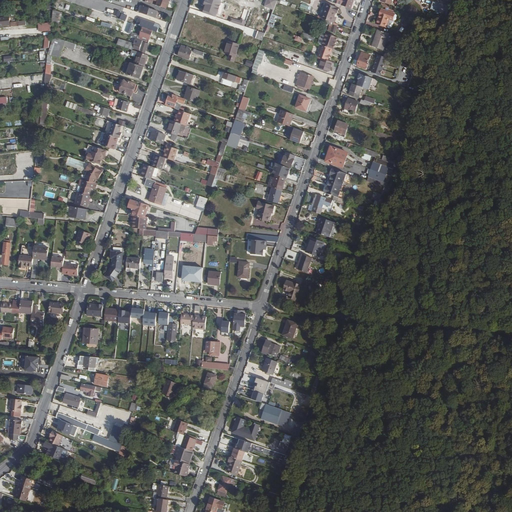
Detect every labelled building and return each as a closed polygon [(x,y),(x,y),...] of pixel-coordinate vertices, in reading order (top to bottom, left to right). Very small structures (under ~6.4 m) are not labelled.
[(142,0),(142,1),(152,4),(153,0),(157,2),(156,5),(166,9),(168,0),(142,0)] [(219,0),(213,0),(212,3),(214,4),(211,12),(221,15),(225,2),(219,0)] [(351,0),(343,0),(341,6),(351,9),(354,1),(351,0)] [(432,0),(423,0),(422,4),(431,7),(430,10),(447,15),(450,6),(432,0)] [(321,18),(332,22),(334,23),(336,17),(334,16),(335,13),(336,14),(338,8),(326,3),(321,18)] [(155,18),(158,11),(142,6),(140,13),(155,18)] [(393,21),(396,14),(396,13),(382,8),(379,16),(378,18),(375,24),(387,28),(390,20),(393,21)] [(53,10),(52,23),(59,25),(63,13),(53,10)] [(277,19),(280,20),(282,17),(272,14),(268,26),(273,28),(277,19)] [(157,32),(159,32),(160,29),(160,27),(159,26),(159,25),(158,24),(157,24),(151,22),(142,18),(141,18),(140,18),(138,19),(138,20),(136,25),(140,26),(142,19),(155,23),(154,27),(159,29),(157,32)] [(334,23),(332,22),(318,18),(317,21),(330,25),(328,31),(335,33),(338,24),(334,23)] [(157,32),(159,29),(154,27),(155,23),(142,19),(140,26),(157,32)] [(121,21),(119,28),(129,29),(130,22),(121,21)] [(37,23),(38,32),(50,30),(49,22),(37,23)] [(131,36),(135,38),(143,40),(149,42),(153,31),(145,28),(143,28),(140,35),(132,32),(131,36)] [(378,30),(372,46),(383,50),(389,34),(378,30)] [(258,31),(255,38),(262,41),(265,33),(258,31)] [(313,42),(315,37),(303,32),(301,37),(313,42)] [(268,38),(280,43),(282,38),(270,33),(268,38)] [(326,33),(322,45),(332,49),(334,50),(338,38),(326,33)] [(50,49),(61,52),(66,41),(54,37),(50,49)] [(143,40),(135,38),(133,43),(119,39),(117,45),(132,50),(133,49),(139,51),(138,52),(145,54),(149,44),(142,42),(143,40)] [(228,42),(225,53),(230,54),(228,60),(234,62),(239,45),(228,42)] [(182,45),(178,56),(189,60),(192,51),(189,50),(189,47),(182,45)] [(332,49),(322,45),(318,57),(322,59),(327,60),(329,56),(330,56),(332,49)] [(48,54),(52,55),(60,58),(61,52),(50,49),(48,54)] [(145,54),(138,52),(137,52),(133,64),(144,67),(148,56),(145,54)] [(371,56),(361,52),(357,66),(366,69),(371,56)] [(290,53),(288,59),(298,63),(300,56),(290,53)] [(371,73),(381,75),(384,57),(374,55),(371,73)] [(327,60),(322,59),(319,68),(330,71),(333,62),(328,61),(327,60)] [(144,67),(133,64),(130,63),(126,74),(140,79),(144,67)] [(180,71),(177,80),(193,86),(196,76),(180,71)] [(302,91),(308,93),(309,89),(311,84),(312,80),(314,76),(301,71),(296,85),(304,88),(302,91)] [(222,77),(236,82),(237,77),(224,72),(222,77)] [(359,79),(357,85),(369,89),(370,88),(373,78),(360,74),(358,79),(359,79)] [(22,76),(23,83),(34,81),(33,75),(22,76)] [(222,77),(220,82),(234,86),(236,82),(222,77)] [(240,85),(238,90),(245,93),(249,81),(245,79),(242,86),(240,85)] [(138,85),(124,80),(119,93),(131,97),(133,90),(136,91),(138,85)] [(284,84),(282,89),(292,93),(293,88),(284,84)] [(357,85),(353,84),(350,91),(360,95),(363,87),(357,85)] [(185,99),(186,99),(196,103),(200,91),(189,87),(185,99)] [(237,103),(241,104),(245,93),(238,90),(237,90),(236,93),(240,95),(237,103)] [(184,104),(186,99),(185,99),(173,95),(172,98),(169,96),(166,105),(174,108),(176,102),(178,102),(184,104)] [(296,107),(306,111),(311,99),(300,95),(296,107)] [(349,111),(352,111),(355,113),(359,102),(349,98),(345,109),(349,111)] [(118,99),(115,109),(127,112),(130,103),(118,99)] [(82,112),(90,115),(93,116),(94,112),(77,106),(77,105),(68,101),(66,107),(76,110),(81,112),(82,112)] [(102,107),(99,115),(108,117),(110,110),(102,107)] [(239,108),(235,120),(242,123),(243,123),(245,119),(246,119),(248,115),(251,116),(252,113),(239,108)] [(180,110),(179,110),(178,115),(175,122),(182,124),(186,125),(187,126),(191,114),(180,110)] [(277,122),(289,126),(290,126),(294,115),(281,110),(277,122)] [(175,122),(174,121),(171,120),(167,132),(172,134),(178,136),(179,133),(182,124),(175,122)] [(105,133),(120,139),(124,127),(109,121),(105,133)] [(339,133),(346,135),(347,130),(352,132),(354,127),(349,125),(338,121),(335,131),(339,133)] [(290,126),(289,126),(287,132),(303,138),(305,132),(290,126)] [(157,132),(153,130),(150,140),(163,144),(166,135),(157,132)] [(403,141),(390,136),(378,132),(377,136),(401,145),(403,141)] [(391,132),(390,136),(403,141),(404,137),(391,132)] [(100,138),(98,144),(114,149),(116,141),(118,142),(120,143),(122,139),(120,139),(105,133),(103,133),(101,139),(100,138)] [(239,136),(231,133),(228,140),(227,146),(235,148),(239,136)] [(219,150),(220,150),(224,152),(225,151),(228,140),(221,138),(220,141),(222,142),(219,150)] [(375,158),(376,158),(378,153),(347,142),(346,147),(363,153),(372,156),(375,158)] [(105,157),(107,151),(89,145),(86,154),(88,155),(87,160),(101,165),(104,156),(105,157)] [(166,145),(162,157),(166,158),(174,161),(178,149),(166,145)] [(385,153),(382,160),(395,165),(400,150),(386,145),(383,152),(385,153)] [(348,153),(331,147),(326,161),(343,167),(348,153)] [(224,152),(220,150),(216,162),(220,163),(223,156),(224,152)] [(286,152),(284,158),(282,165),(291,168),(291,169),(296,156),(286,152)] [(166,158),(162,157),(154,154),(153,159),(154,159),(151,167),(153,167),(154,167),(155,168),(162,170),(166,158)] [(81,170),(84,162),(68,157),(65,164),(81,170)] [(395,165),(382,160),(376,158),(375,158),(367,181),(384,187),(386,188),(395,165)] [(220,163),(216,162),(208,159),(206,164),(213,167),(210,173),(216,175),(218,171),(218,169),(219,167),(220,163)] [(282,165),(276,163),(273,173),(275,174),(286,178),(287,179),(291,168),(282,165)] [(89,164),(88,167),(86,170),(87,171),(86,175),(84,180),(94,183),(96,183),(97,179),(98,180),(104,170),(102,169),(101,170),(90,164),(89,164)] [(153,167),(151,167),(144,164),(140,176),(141,176),(147,178),(150,180),(151,180),(155,168),(154,167),(153,167)] [(332,176),(330,181),(342,186),(346,174),(333,169),(330,176),(332,176)] [(215,178),(218,179),(222,180),(225,173),(218,171),(216,175),(215,178)] [(216,175),(210,173),(206,185),(212,187),(215,178),(216,175)] [(274,178),(271,177),(268,187),(283,191),(286,178),(275,174),(274,178)] [(151,180),(150,180),(147,178),(144,186),(153,189),(149,201),(161,205),(167,189),(155,185),(156,181),(151,180)] [(83,180),(80,193),(90,196),(91,190),(90,190),(90,189),(91,189),(93,189),(94,183),(84,180),(83,180)] [(342,186),(330,181),(328,186),(327,186),(324,192),(334,196),(338,197),(342,186)] [(386,188),(384,187),(382,194),(374,192),(372,196),(382,200),(386,188)] [(272,188),(268,201),(279,204),(282,191),(272,188)] [(90,196),(80,193),(78,193),(75,204),(88,207),(91,196),(90,196)] [(318,195),(312,211),(321,214),(322,209),(323,209),(326,210),(327,206),(330,207),(332,200),(318,195)] [(200,196),(196,206),(204,209),(208,199),(200,196)] [(382,200),(372,196),(371,199),(375,201),(374,204),(378,205),(376,211),(378,212),(382,200)] [(44,220),(45,214),(33,213),(35,200),(31,199),(30,211),(30,213),(29,218),(38,219),(44,220)] [(258,202),(256,209),(259,210),(257,219),(269,222),(271,213),(273,214),(275,206),(258,202)] [(87,210),(70,207),(69,216),(85,219),(87,210)] [(134,216),(133,224),(132,228),(140,229),(144,229),(146,229),(148,217),(134,216)] [(319,223),(316,233),(333,239),(334,235),(335,233),(334,232),(338,223),(319,217),(318,218),(317,222),(319,223)] [(15,227),(15,222),(15,219),(16,219),(6,218),(6,221),(6,226),(15,227)] [(76,241),(79,242),(86,245),(88,239),(90,233),(80,230),(76,241)] [(186,233),(181,233),(181,237),(180,241),(193,242),(194,234),(186,233)] [(194,234),(193,243),(197,243),(198,241),(206,242),(206,238),(206,235),(196,234),(194,234)] [(208,236),(207,239),(207,245),(212,245),(213,240),(218,240),(219,237),(208,236)] [(304,252),(319,257),(323,242),(309,237),(304,252)] [(8,265),(11,241),(4,240),(2,259),(1,264),(8,265)] [(34,257),(33,258),(47,260),(48,248),(35,246),(34,257)] [(145,249),(144,263),(153,264),(153,263),(153,262),(154,250),(145,249)] [(199,254),(199,251),(192,250),(191,267),(201,268),(202,255),(199,254)] [(364,253),(359,251),(352,272),(357,274),(357,273),(364,253)] [(113,282),(121,270),(123,253),(112,252),(111,258),(113,258),(112,266),(105,276),(113,282)] [(302,254),(297,269),(307,273),(312,258),(302,254)] [(31,266),(32,257),(20,255),(19,267),(25,268),(26,266),(31,266)] [(174,256),(167,256),(165,278),(173,279),(174,256)] [(63,270),(64,263),(64,258),(52,257),(51,266),(59,267),(59,269),(59,270),(63,270)] [(128,257),(126,270),(126,271),(131,272),(131,268),(140,269),(141,258),(128,257)] [(250,264),(240,262),(238,277),(248,279),(250,264)] [(66,273),(66,274),(69,275),(76,275),(76,273),(76,271),(77,265),(64,263),(63,270),(63,273),(66,273)] [(165,273),(157,272),(156,282),(163,282),(163,276),(164,276),(165,273)] [(209,272),(208,285),(220,286),(221,273),(209,272)] [(287,281),(284,290),(290,292),(289,297),(296,300),(301,285),(287,281)] [(20,312),(21,301),(13,300),(13,304),(2,303),(1,311),(20,313),(20,312)] [(32,314),(33,306),(33,302),(27,301),(25,313),(32,314)] [(51,302),(50,313),(63,314),(64,304),(51,302)] [(102,317),(103,305),(97,304),(97,305),(92,305),(92,304),(89,304),(88,305),(87,315),(102,317)] [(39,306),(33,306),(32,314),(31,325),(43,326),(45,312),(38,312),(38,311),(39,306)] [(151,318),(150,332),(155,332),(156,318),(155,318),(155,308),(146,308),(146,313),(145,313),(145,316),(148,316),(148,318),(151,318)] [(106,309),(105,314),(105,320),(118,322),(120,310),(106,309)] [(241,310),(235,310),(233,330),(240,331),(240,327),(245,327),(246,315),(240,314),(241,310)] [(157,325),(168,325),(168,323),(172,323),(172,317),(169,316),(169,313),(158,312),(157,325)] [(193,325),(194,316),(194,315),(191,315),(182,314),(181,324),(193,325)] [(199,316),(194,316),(193,325),(193,329),(205,330),(207,318),(199,317),(199,316)] [(288,320),(283,335),(293,339),(298,324),(288,320)] [(220,333),(229,333),(230,321),(220,321),(220,333)] [(171,341),(175,341),(176,342),(178,324),(169,324),(167,341),(171,341)] [(13,338),(14,328),(4,327),(3,331),(0,330),(0,338),(2,339),(3,337),(13,338)] [(84,328),(83,343),(98,344),(99,330),(84,328)] [(207,342),(206,352),(209,352),(209,355),(219,356),(220,343),(220,342),(207,342)] [(270,343),(267,342),(263,351),(276,356),(278,350),(279,351),(280,346),(270,343)] [(157,355),(157,358),(165,359),(166,348),(161,347),(160,355),(157,355)] [(38,357),(26,356),(25,370),(37,372),(38,357)] [(84,356),(83,367),(96,368),(97,358),(84,356)] [(267,358),(262,371),(273,375),(278,362),(267,358)] [(202,362),(202,368),(229,371),(230,365),(202,362)] [(209,373),(204,387),(212,390),(213,387),(214,387),(217,376),(209,373)] [(97,374),(97,377),(94,376),(94,379),(96,380),(95,384),(107,386),(109,376),(97,374)] [(321,377),(317,375),(310,396),(313,397),(321,377)] [(273,378),(271,383),(291,389),(293,382),(285,379),(284,382),(273,378)] [(167,380),(165,388),(175,391),(178,384),(167,380)] [(255,381),(251,394),(262,398),(266,385),(255,381)] [(265,392),(272,394),(275,384),(268,382),(265,392)] [(19,384),(17,393),(31,395),(32,386),(19,384)] [(82,384),(80,391),(89,393),(88,396),(94,397),(96,386),(82,384)] [(175,391),(165,388),(162,394),(172,398),(175,391)] [(75,397),(65,394),(63,403),(79,407),(81,400),(80,400),(81,397),(76,396),(75,397)] [(21,406),(22,405),(22,400),(11,399),(10,411),(21,412),(22,406),(21,406)] [(268,418),(277,422),(281,412),(266,407),(265,413),(270,415),(268,418)] [(301,408),(299,415),(306,418),(309,410),(301,408)] [(56,418),(61,420),(74,425),(95,434),(98,436),(100,431),(58,413),(56,418)] [(255,441),(259,425),(251,423),(249,429),(243,427),(245,419),(235,417),(230,434),(255,441)] [(21,426),(22,427),(23,421),(11,419),(9,434),(11,434),(20,435),(21,428),(21,426)] [(177,419),(173,431),(184,435),(186,430),(189,424),(177,419)] [(305,422),(297,419),(291,436),(299,439),(305,422)] [(74,425),(61,420),(57,430),(70,435),(74,425)] [(109,440),(118,444),(122,445),(122,444),(129,425),(124,423),(123,428),(114,425),(109,440)] [(53,431),(49,437),(50,438),(49,441),(58,446),(64,436),(53,431)] [(258,434),(256,439),(266,443),(266,442),(269,444),(271,439),(268,437),(270,434),(264,432),(262,436),(258,434)] [(122,445),(118,444),(98,436),(95,434),(92,440),(120,452),(122,445)] [(278,448),(286,450),(290,436),(284,434),(281,441),(280,441),(278,448)] [(181,447),(193,451),(197,440),(186,436),(185,435),(181,447)] [(236,443),(235,448),(245,452),(248,453),(250,447),(251,443),(239,439),(237,444),(236,443)] [(45,446),(46,447),(48,448),(48,450),(46,455),(59,459),(61,455),(65,456),(68,451),(47,442),(45,446)] [(117,459),(120,460),(123,460),(128,445),(122,444),(122,445),(120,452),(117,459)] [(178,457),(177,460),(190,464),(194,452),(193,451),(181,447),(177,446),(174,456),(178,457)] [(233,454),(232,458),(242,461),(245,452),(235,448),(233,448),(231,453),(233,454)] [(289,467),(292,457),(287,456),(286,460),(283,459),(281,464),(289,467)] [(230,457),(228,462),(231,463),(230,466),(227,465),(225,471),(238,476),(243,461),(230,457)] [(190,464),(177,460),(176,460),(174,466),(176,467),(174,473),(187,477),(190,464)] [(246,469),(244,478),(251,479),(253,471),(246,469)] [(83,473),(81,480),(95,485),(97,478),(83,473)] [(218,490),(219,490),(227,493),(230,483),(233,484),(235,480),(223,476),(218,490)] [(22,477),(19,486),(30,489),(33,480),(22,477)] [(115,490),(118,479),(113,478),(110,489),(115,490)] [(159,484),(157,498),(166,499),(169,486),(159,484)] [(19,486),(15,497),(26,501),(30,489),(19,486)] [(211,497),(205,511),(216,511),(218,508),(223,510),(226,502),(211,497)] [(166,499),(159,498),(157,511),(158,511),(160,511),(167,511),(169,500),(166,499)]
